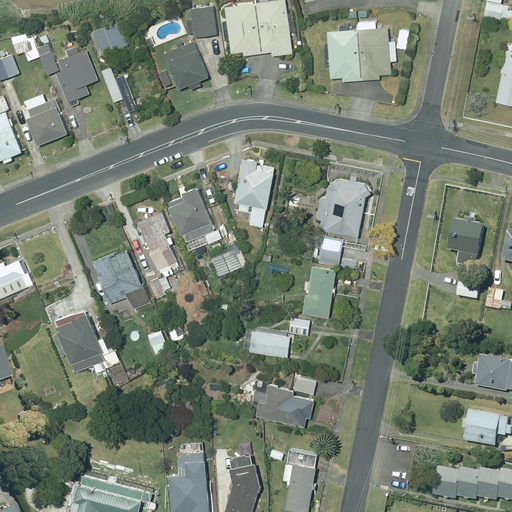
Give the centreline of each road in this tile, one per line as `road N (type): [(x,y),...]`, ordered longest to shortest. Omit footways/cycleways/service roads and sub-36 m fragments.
road 1 (residential): [(0,211),(230,122),(263,117),(421,144)]
road 2 (residential): [(353,511),(421,144)]
road 3 (residential): [(421,144),(452,2)]
